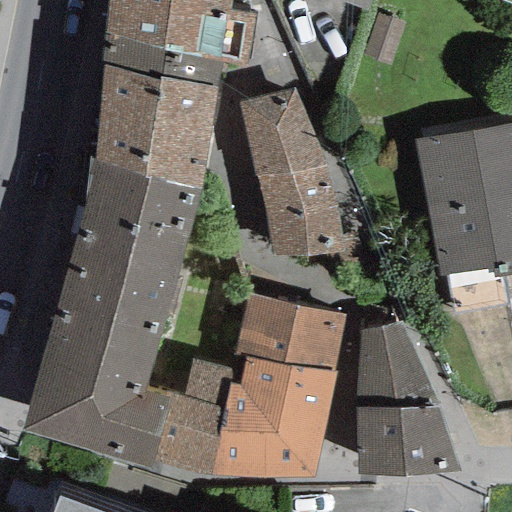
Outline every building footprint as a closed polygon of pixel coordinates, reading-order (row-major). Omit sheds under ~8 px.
[(230,0),(104,0),(97,64),(103,65),(217,88),(222,64),(248,65),(258,16),(228,13),(230,0)] [(388,67),(401,23),(377,16),(363,60),(388,67)] [(217,88),(103,65),(91,163),(198,191),(217,88)] [(294,88),(238,101),(256,179),(321,165),(294,88)] [(511,124),(414,142),(438,278),(490,269),(492,278),(511,274),(511,124)] [(198,191),(91,163),(76,235),(43,358),(144,387),(198,191)] [(332,207),(321,165),(256,179),(264,221),(332,207)] [(344,251),(332,207),(264,221),(273,256),(344,251)] [(344,316),(247,293),(234,356),(245,358),(333,372),(344,316)] [(458,470),(398,323),(359,332),(353,411),(355,475),(458,470)] [(151,461),(170,395),(144,387),(43,358),(22,431),(149,468),(151,461)] [(312,476),(333,372),(245,358),(238,387),(228,382),(206,474),(312,476)] [(228,382),(231,369),(192,360),(183,398),(170,395),(151,461),(206,474),(228,382)] [(96,511),(59,497),(52,511),(96,511)]
